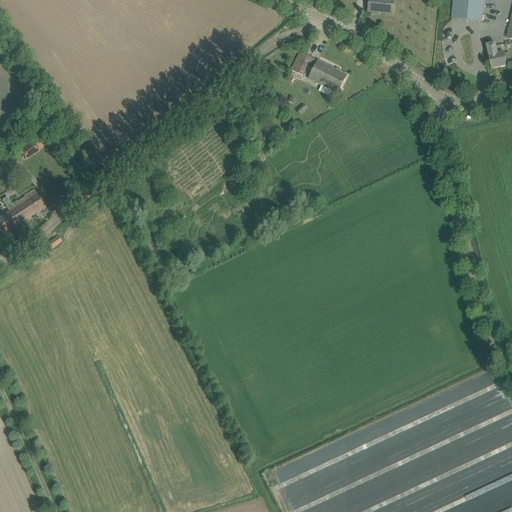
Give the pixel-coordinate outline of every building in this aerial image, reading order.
[(369,0),(370,2),(369,12),(377,13),(377,11),(392,13),(393,3),(393,0),(369,0)] [(454,0),(453,13),(483,16),(484,5),(469,4),(469,0),(454,0)] [(489,57),(490,60),(492,69),(507,66),(504,53),(497,54),(495,43),(486,45),(489,57)] [(300,52),(291,70),(295,72),(293,76),(297,78),(300,79),(302,75),(307,65),(312,68),(316,60),(311,57),(300,52)] [(318,61),(314,70),(309,80),(331,91),(329,95),(335,98),(347,75),(318,61)] [(296,111),(300,115),(308,109),(304,104),(296,111)] [(21,151),(27,160),(39,151),(33,143),(21,151)] [(0,235),(1,235),(2,235),(46,206),(41,198),(38,193),(37,194),(35,189),(24,196),(25,197),(17,202),(17,201),(7,208),(10,212),(0,218),(0,235)] [(48,244),(52,249),(62,242),(58,236),(48,244)]
